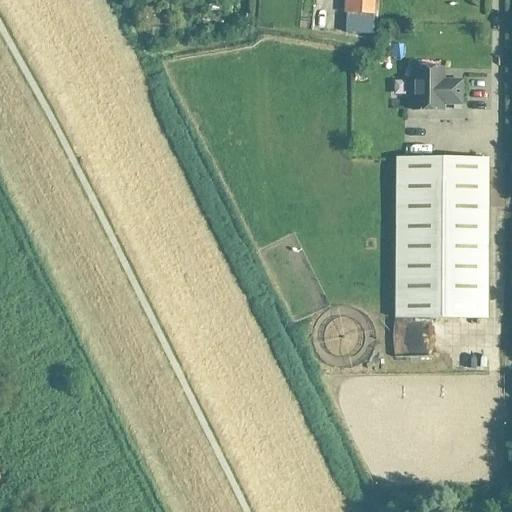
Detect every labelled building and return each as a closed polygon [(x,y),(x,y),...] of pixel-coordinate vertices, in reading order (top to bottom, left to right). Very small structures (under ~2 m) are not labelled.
[(343,0),(342,13),(373,14),(373,0),(343,0)] [(344,34),(371,40),(374,27),(347,21),(344,34)] [(442,67),(432,67),(431,66),(423,66),(422,67),(412,67),(411,109),(442,110),(442,104),(460,104),(461,79),(448,79),(448,83),(442,83),(442,67)] [(386,77),(386,92),(407,93),(407,78),(386,77)] [(475,84),(476,113),(486,112),(486,83),(475,84)] [(486,318),(487,158),(395,157),(394,317),(486,318)]
